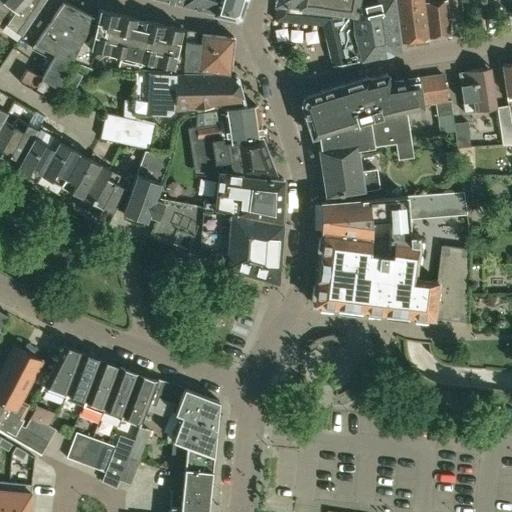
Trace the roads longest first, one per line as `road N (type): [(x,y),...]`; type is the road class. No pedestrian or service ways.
road 1 (unclassified): [(251,388),(83,329),(0,286)]
road 2 (residential): [(274,93),(388,61),(511,41)]
road 3 (residential): [(274,93),(253,28),(120,0)]
road 4 (residential): [(474,337),(309,313),(290,317)]
road 5 (residential): [(238,511),(251,388)]
